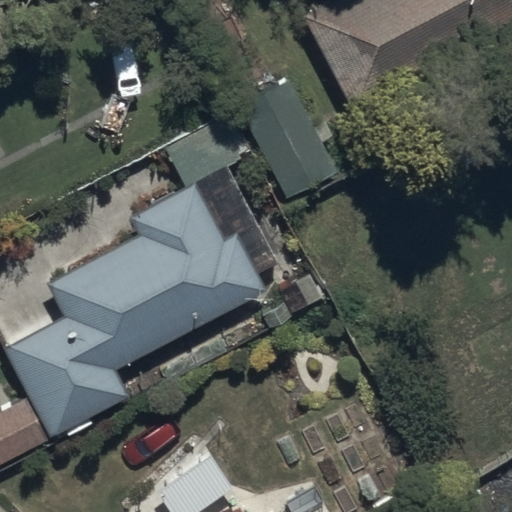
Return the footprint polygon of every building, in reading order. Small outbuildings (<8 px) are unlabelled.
[(511,0),(304,0),(350,94),(511,10),(511,0)] [(286,67),(234,94),(286,188),(338,158),(286,67)] [(169,135),(187,174),(129,202),(138,221),(46,270),(65,302),(4,335),(49,424),(133,384),(118,353),(264,279),(255,261),(279,248),(227,153),(238,147),(221,110),(169,135)] [(28,387),(0,399),(0,454),(50,431),(28,387)] [(107,431),(123,460),(186,428),(170,398),(107,431)] [(212,450),(153,482),(170,511),(176,511),(229,484),(212,450)] [(24,511),(0,488),(0,511),(24,511)] [(229,511),(221,497),(195,511),(229,511)]
